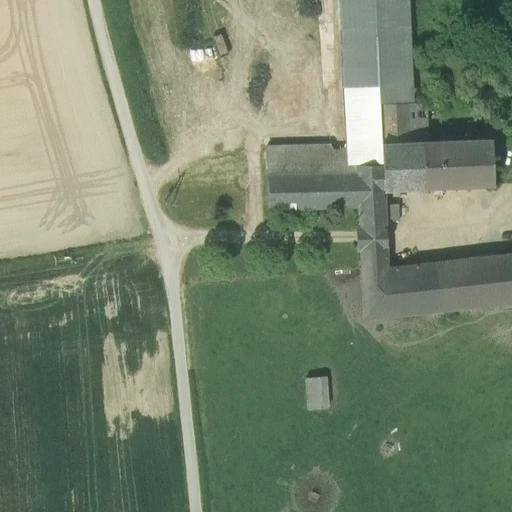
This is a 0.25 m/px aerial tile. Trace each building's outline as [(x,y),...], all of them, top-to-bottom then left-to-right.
[(265,147),(266,174),(355,172),(356,165),(382,165),(381,144),(379,105),(412,103),(407,0),(338,0),(346,145),(265,147)] [(301,43),(298,0),(268,0),(272,39),(288,38),(289,51),(295,50),(295,60),(303,60),(302,43),(301,43)] [(379,105),(381,144),(421,143),(424,143),(427,136),(426,103),(412,103),(379,105)] [(421,143),(423,188),(493,185),(490,140),(424,143),(421,143)] [(355,226),(355,231),(385,230),(383,190),(423,188),(421,143),(381,144),(382,165),(356,165),(355,172),(266,174),(267,210),(358,207),(359,226),(355,226)] [(356,237),(356,245),(386,246),(385,230),(355,231),(356,237)] [(511,253),(387,268),(386,246),(356,245),(356,250),(360,250),(363,320),(511,302),(511,253)] [(305,382),(307,410),(327,409),(325,380),(325,377),(305,379),(305,382)]
